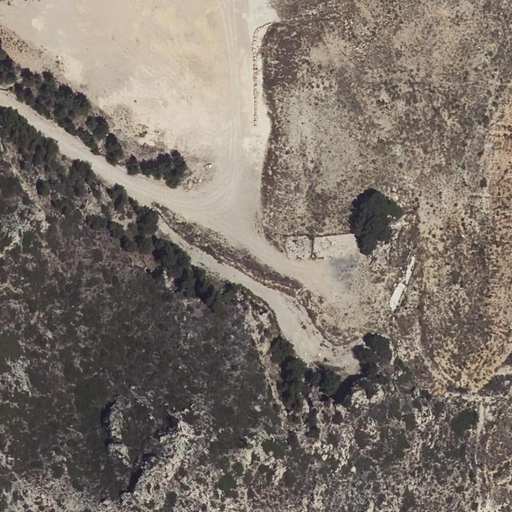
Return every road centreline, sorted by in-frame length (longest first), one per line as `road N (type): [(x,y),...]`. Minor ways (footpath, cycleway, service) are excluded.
road 1 (track): [(233,0),(248,157),(230,191),(160,203),(0,98)]
road 2 (track): [(336,357),(285,301),(182,246),(153,199)]
road 3 (track): [(230,191),(240,229),(329,291)]
